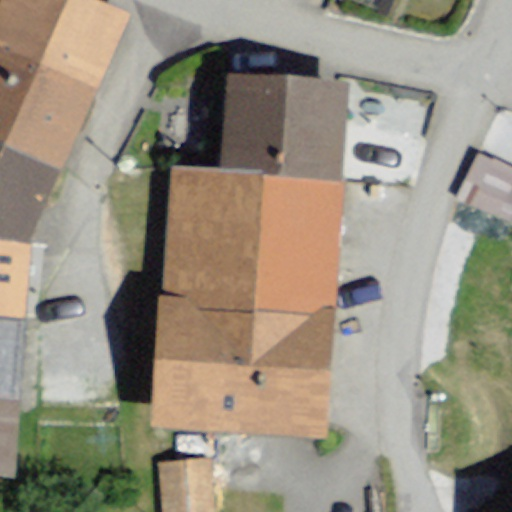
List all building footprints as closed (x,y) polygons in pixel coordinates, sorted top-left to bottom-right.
[(92,0),(2,0),(0,6),(0,48),(96,89),(126,13),(92,0)] [(0,147),(60,173),(96,89),(0,48),(0,147)] [(339,93),(231,82),(221,179),(329,190),(339,93)] [(511,157),(478,145),(460,192),(511,212),(511,157)] [(0,238),(23,244),(60,173),(0,147),(0,238)] [(221,179),(175,174),(163,301),(335,317),(347,190),(329,190),(221,179)] [(0,396),(11,397),(23,244),(0,238),(0,396)] [(163,301),(153,434),(325,443),(335,317),(163,301)] [(0,396),(0,470),(7,471),(11,397),(0,396)] [(158,469),(162,511),(210,511),(206,464),(158,469)]
